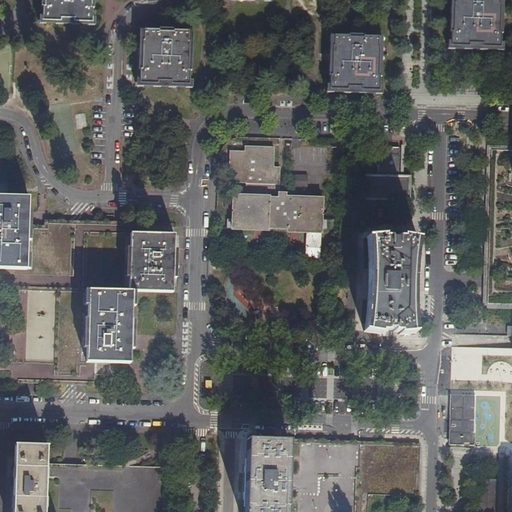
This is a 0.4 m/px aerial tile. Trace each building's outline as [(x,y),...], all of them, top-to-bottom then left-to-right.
[(44,0),(44,7),(43,7),(42,21),(60,22),(60,19),(74,19),(74,22),(92,23),(93,8),(91,8),(91,0),(44,0)] [(497,4),(497,0),(453,0),(454,3),(452,2),(451,31),(450,31),(449,45),(467,46),(467,43),(481,43),(481,46),(499,47),(499,33),(498,33),(499,4),(497,4)] [(188,43),(187,43),(187,32),(171,32),(171,34),(157,33),(157,31),(143,31),(143,42),(141,41),(140,70),(139,70),(138,84),(156,85),(156,82),(170,82),(170,86),(188,86),(188,72),(187,72),(188,43)] [(327,91),(345,92),(345,89),(359,89),(359,92),(376,92),(377,78),(376,78),(377,49),(375,49),(375,38),(360,38),(360,40),(346,39),(346,37),(332,37),(332,49),(330,49),(330,63),(329,77),(328,77),(327,91)] [(387,146),(376,146),(375,174),(363,173),(363,198),(366,198),(366,196),(406,197),(407,175),(397,174),(397,169),(398,146),(393,146),(387,146)] [(244,196),(271,195),(272,168),(272,148),(258,148),(245,147),(245,153),(230,152),(229,181),(245,182),(244,196)] [(511,147),(485,147),(483,280),(483,294),(511,294),(511,147)] [(271,195),(244,196),(233,195),(232,227),(320,230),(321,198),(286,197),(286,192),(278,192),(277,192),(277,196),(271,195)] [(0,265),(28,266),(31,195),(0,193),(0,265)] [(412,262),(414,238),(413,238),(405,237),(401,237),(401,232),(381,231),(381,236),(369,237),(371,247),(371,258),(371,268),(370,285),(369,311),(366,331),(379,334),(379,331),(386,332),(386,329),(392,329),(392,332),(394,332),(398,332),(398,334),(411,333),(410,314),(410,300),(410,286),(412,267),(412,262)] [(128,292),(133,292),(173,293),(175,236),(154,235),(154,239),(131,238),(128,292)] [(133,292),(128,292),(89,290),(86,362),(130,364),(131,339),(133,292)] [(511,395),(493,395),(451,394),(451,401),(449,446),(498,447),(501,447),(509,448),(511,447),(511,395)] [(366,511),(367,495),(418,498),(419,442),(375,440),(286,436),(286,442),(284,511),(366,511)] [(284,511),(286,442),(245,441),(242,511),(284,511)] [(43,511),(44,464),(45,447),(14,447),(11,511),(43,511)] [(511,511),(511,447),(509,448),(501,447),(498,447),(495,511),(511,511)] [(44,464),(43,511),(166,511),(168,468),(121,466),(71,465),(44,464)]
